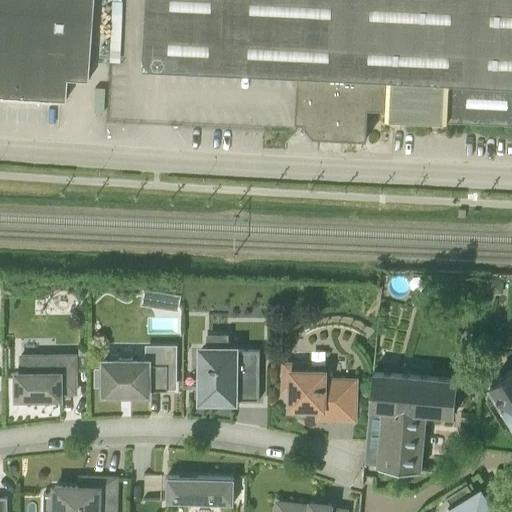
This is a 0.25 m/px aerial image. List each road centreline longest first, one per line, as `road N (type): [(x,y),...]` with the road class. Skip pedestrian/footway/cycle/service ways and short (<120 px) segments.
road 1 (unclassified): [(0,147),(511,176)]
road 2 (residential): [(348,460),(190,426),(0,441)]
road 3 (residential): [(511,472),(474,465),(398,511)]
